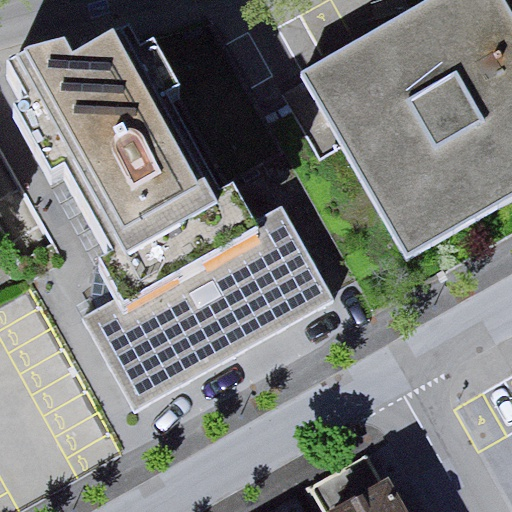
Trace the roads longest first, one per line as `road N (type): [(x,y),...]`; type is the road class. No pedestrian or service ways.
road 1 (residential): [(411,367),(155,511)]
road 2 (residential): [(411,367),(492,511)]
